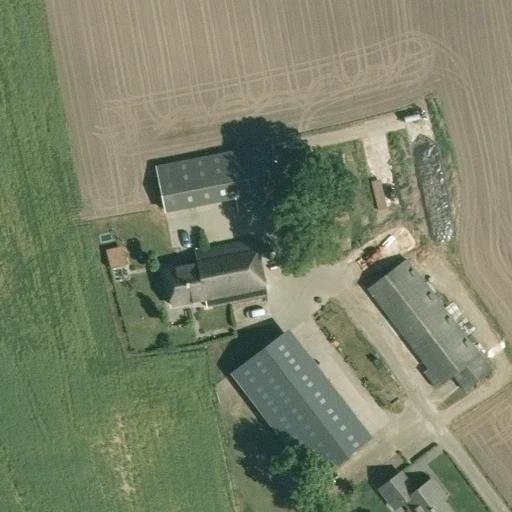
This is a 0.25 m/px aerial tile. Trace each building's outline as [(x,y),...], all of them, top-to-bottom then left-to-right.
[(282,204),(270,143),(155,166),(165,213),(235,200),(238,213),(282,204)] [(266,295),(255,240),(195,252),(197,265),(165,271),(172,306),(205,299),(207,308),(266,295)] [(453,375),(464,390),(491,370),(406,261),(364,293),(436,388),(453,375)] [(316,480),(364,444),(281,336),(233,372),(316,480)] [(450,511),(437,494),(440,492),(431,480),(415,492),(400,473),(380,489),(395,509),(404,502),(412,511),(450,511)]
